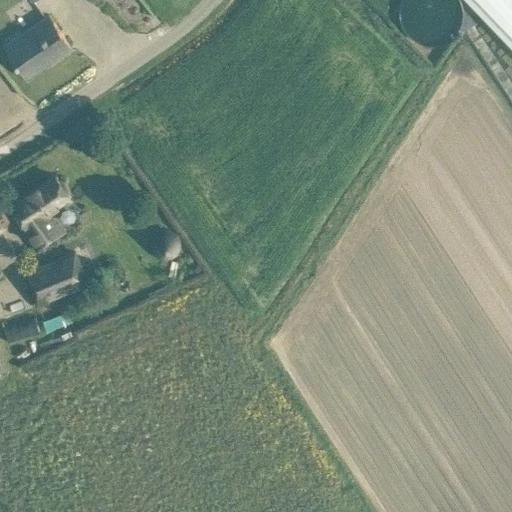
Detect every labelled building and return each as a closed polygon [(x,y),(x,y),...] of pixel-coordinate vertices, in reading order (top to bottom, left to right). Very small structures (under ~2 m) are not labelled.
[(511,0),(469,0),(511,44),(511,0)] [(19,63),(27,75),(71,45),(49,14),(6,43),(16,59),(15,60),(17,64),(19,63)] [(56,224),(47,210),(70,195),(56,173),(13,203),(27,224),(36,238),(56,224)] [(0,224),(14,216),(0,196),(0,224)] [(38,303),(56,295),(88,282),(75,251),(28,270),(35,286),(32,288),(38,303)] [(79,293),(71,297),(74,306),(79,304),(83,302),(79,293)] [(61,323),(85,313),(81,304),(57,313),(61,323)]
